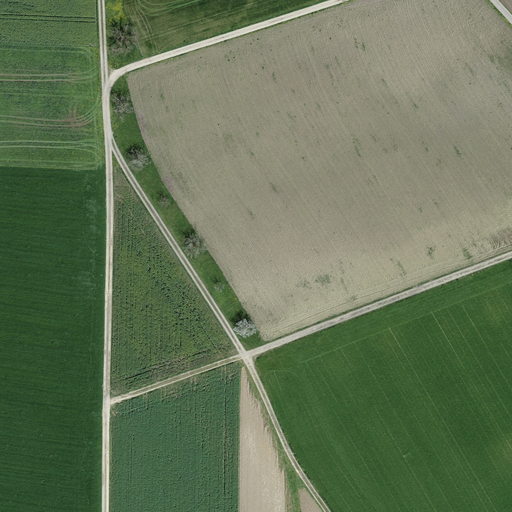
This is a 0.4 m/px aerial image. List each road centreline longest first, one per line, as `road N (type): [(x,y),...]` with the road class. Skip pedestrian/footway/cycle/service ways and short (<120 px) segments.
road 1 (track): [(511,254),(103,403)]
road 2 (track): [(320,511),(288,469),(246,357),(109,141)]
road 3 (track): [(102,511),(106,84)]
road 4 (track): [(339,0),(118,72),(106,84)]
